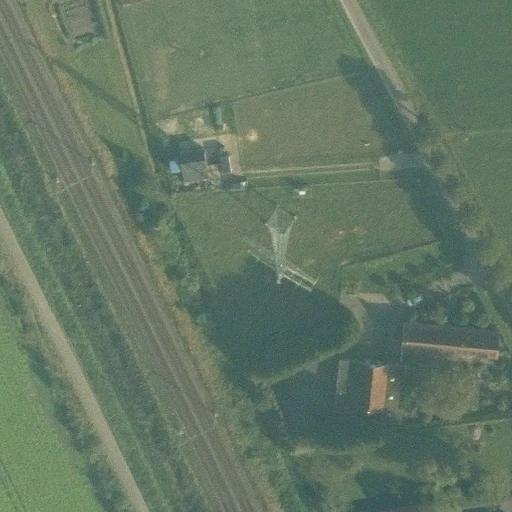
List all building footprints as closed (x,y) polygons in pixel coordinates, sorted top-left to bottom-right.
[(208,177),(206,165),(203,147),(178,151),(183,181),(208,177)] [(223,171),(231,170),(229,154),(221,155),(223,171)] [(401,321),(399,344),(495,353),(497,330),(401,321)] [(405,366),(341,359),(335,413),(399,420),(405,366)] [(466,406),(477,406),(477,374),(454,373),(453,386),(466,387),(466,406)]
